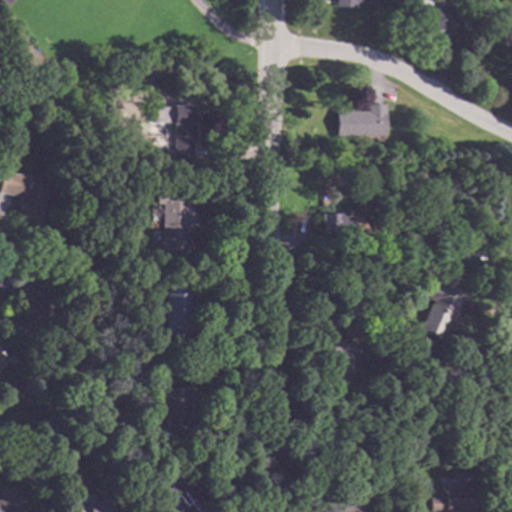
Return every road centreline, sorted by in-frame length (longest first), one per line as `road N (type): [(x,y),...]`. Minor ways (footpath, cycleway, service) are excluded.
road 1 (tertiary): [(269,49),(263,511)]
road 2 (residential): [(511,132),(385,64),(338,51),(269,49)]
